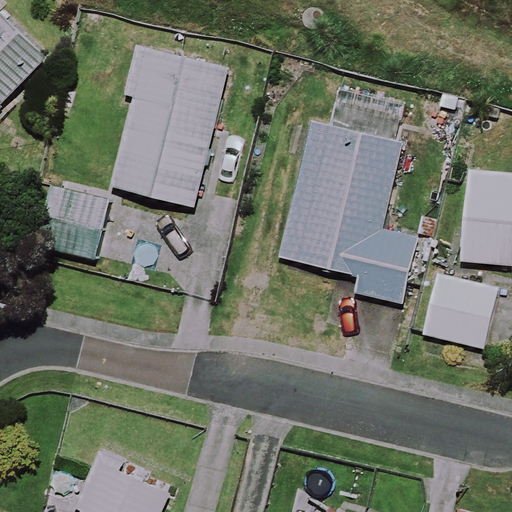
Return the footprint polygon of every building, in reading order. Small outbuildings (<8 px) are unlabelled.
[(0,110),(49,61),(0,12),(0,110)] [(228,80),(149,60),(116,189),(196,209),(228,80)] [(401,145),(314,125),(283,261),(362,280),(359,295),(403,305),(418,241),(381,232),(401,145)] [(511,176),(469,172),(461,262),(511,266),(511,176)] [(108,200),(48,188),(37,250),(97,262),(108,200)] [(499,289),(436,276),(424,337),(487,350),(499,289)] [(163,511),(171,496),(99,464),(77,511),(163,511)]
